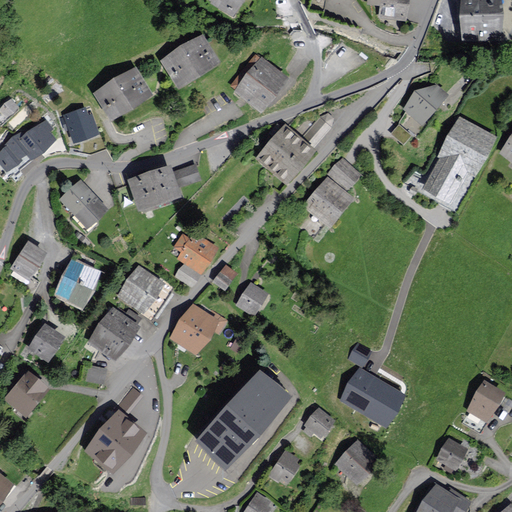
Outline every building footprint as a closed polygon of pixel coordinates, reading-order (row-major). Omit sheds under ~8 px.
[(207,0),(236,17),(246,0),(207,0)] [(407,0),(368,0),(368,4),(380,5),(378,17),(405,20),(407,0)] [(501,0),(461,0),(462,38),(503,37),(501,0)] [(220,62),(202,34),(160,60),(178,88),(220,62)] [(287,76),(258,54),(231,88),(261,111),(287,76)] [(152,94),(134,66),(92,93),(110,121),(152,94)] [(450,94),(437,83),(418,91),(403,107),(423,125),(450,94)] [(8,116),(20,107),(13,96),(0,106),(8,116)] [(100,133),(93,113),(89,114),(87,108),(61,118),(66,131),(69,130),(74,143),(100,133)] [(499,136),(461,117),(422,189),(451,205),(469,174),(477,178),(499,136)] [(54,129),(47,120),(27,131),(24,133),(23,131),(12,137),(0,152),(0,165),(6,173),(23,160),(21,158),(27,154),(32,160),(44,151),(57,138),(51,131),(54,129)] [(404,144),(413,134),(399,122),(391,132),(404,144)] [(317,151),(283,123),(255,157),(289,185),(317,151)] [(511,139),(503,152),(511,159),(511,139)] [(363,175),(343,158),(329,174),(349,191),(363,175)] [(176,169),(174,163),(130,178),(141,211),(186,195),(183,184),(202,178),(197,163),(176,169)] [(357,199),(328,176),(304,207),(332,230),(357,199)] [(108,210),(80,180),(59,200),(88,229),(108,210)] [(202,274),(219,248),(195,232),(191,239),(183,233),(174,246),(181,251),(177,257),(202,274)] [(47,255),(27,242),(11,269),(31,281),(47,255)] [(102,273),(71,257),(52,295),(83,310),(102,273)] [(200,275),(184,264),(175,276),(192,287),(200,275)] [(238,275),(226,265),(214,281),(226,291),(238,275)] [(165,284),(139,266),(118,296),(143,314),(165,284)] [(268,294),(251,282),(236,304),(254,316),(268,294)] [(207,313),(193,303),(169,336),(198,357),(225,319),(210,309),(207,313)] [(140,326),(110,306),(86,342),(116,361),(140,326)] [(66,336),(44,321),(26,347),(49,362),(66,336)] [(371,351),(359,344),(350,359),(362,366),(371,351)] [(295,396),(262,365),(193,439),(226,470),(295,396)] [(50,387),(27,368),(3,398),(26,417),(50,387)] [(404,396),(360,370),(343,398),(386,425),(404,396)] [(487,421),(506,392),(485,378),(466,408),(487,421)] [(336,422),(318,407),(303,425),(305,427),(301,431),(309,437),(314,432),(321,439),(336,422)] [(146,432),(118,410),(85,450),(112,473),(146,432)] [(469,450),(448,437),(436,457),(457,469),(469,450)] [(382,461),(357,439),(336,463),(362,485),(382,461)] [(299,460),(284,450),(267,476),(278,484),(283,478),(290,483),(302,466),(297,463),(299,460)] [(0,502),(15,485),(0,473),(0,502)] [(468,511),(474,504),(461,495),(459,497),(437,483),(414,511),(468,511)] [(270,502),(256,492),(243,511),(271,511),(274,508),(268,505),(270,502)] [(511,511),(511,503),(501,511),(511,511)]
